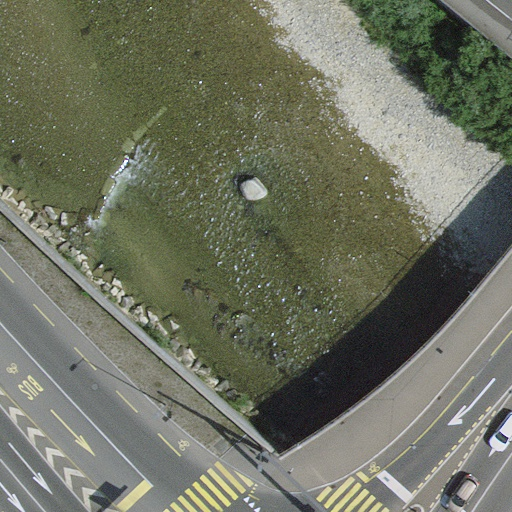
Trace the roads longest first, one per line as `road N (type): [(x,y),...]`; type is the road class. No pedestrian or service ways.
road 1 (primary): [(0,377),(116,511)]
road 2 (primary): [(511,392),(415,511)]
